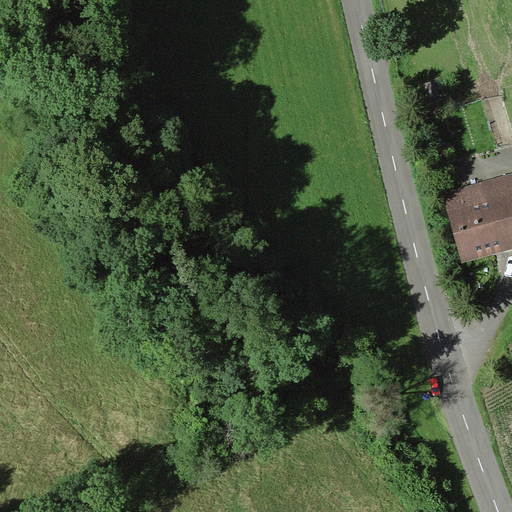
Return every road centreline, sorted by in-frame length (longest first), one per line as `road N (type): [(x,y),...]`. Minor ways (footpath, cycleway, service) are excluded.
road 1 (secondary): [(497,511),(430,315),(356,0)]
road 2 (track): [(52,402),(157,511)]
